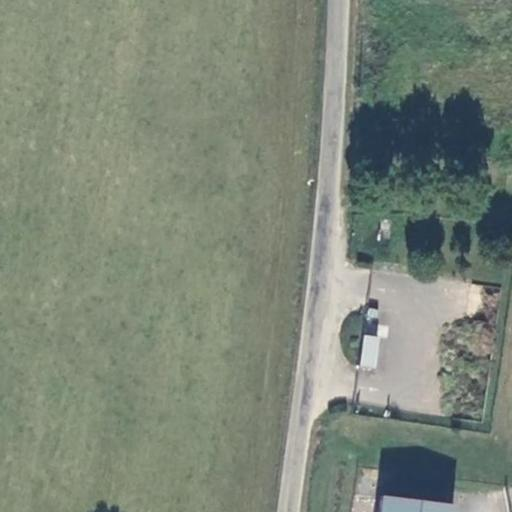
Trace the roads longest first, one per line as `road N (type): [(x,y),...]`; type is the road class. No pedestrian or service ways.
road 1 (unclassified): [(290,511),(336,0)]
road 2 (track): [(511,216),(319,186)]
